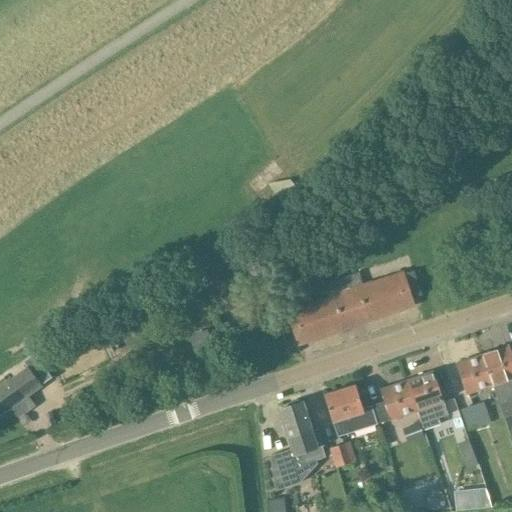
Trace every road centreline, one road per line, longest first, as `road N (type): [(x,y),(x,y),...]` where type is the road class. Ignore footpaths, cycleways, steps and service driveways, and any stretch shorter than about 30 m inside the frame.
road 1 (unclassified): [(0,478),(511,303)]
road 2 (unclassified): [(0,124),(190,0)]
